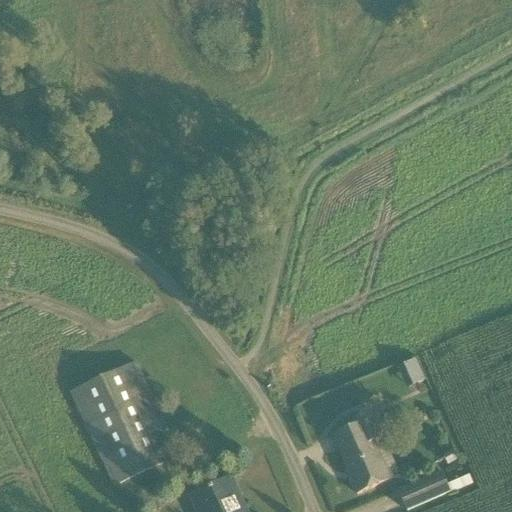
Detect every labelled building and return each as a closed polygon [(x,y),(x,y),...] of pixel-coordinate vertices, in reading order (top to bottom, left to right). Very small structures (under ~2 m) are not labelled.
[(416,359),(396,366),(401,379),(409,376),(415,391),(426,387),(416,359)] [(114,487),(144,473),(162,465),(149,435),(166,427),(137,364),(119,372),(119,371),(71,394),(114,487)] [(357,495),(375,487),(388,482),(372,444),(382,440),(370,412),(356,418),(359,424),(334,435),(352,477),(349,478),(357,495)] [(439,474),(398,492),(406,511),(407,511),(447,495),(472,484),(470,479),(445,489),(439,474)] [(212,487),(191,497),(197,511),(198,511),(203,510),(203,511),(248,511),(241,496),(239,497),(231,478),(212,487)]
